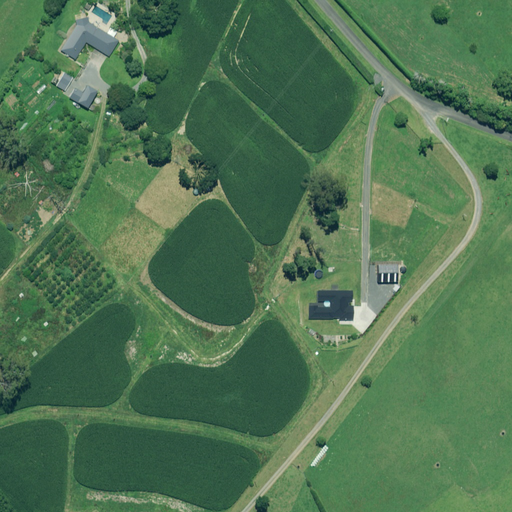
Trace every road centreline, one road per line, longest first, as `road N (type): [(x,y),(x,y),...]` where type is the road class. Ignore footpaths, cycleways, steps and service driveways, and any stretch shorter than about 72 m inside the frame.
road 1 (unclassified): [(432,104),(437,132),(477,193),(475,224),(246,511)]
road 2 (unclassified): [(321,0),(386,75),(432,104)]
